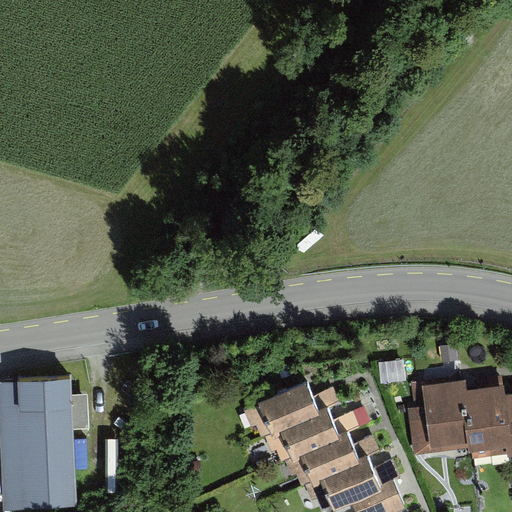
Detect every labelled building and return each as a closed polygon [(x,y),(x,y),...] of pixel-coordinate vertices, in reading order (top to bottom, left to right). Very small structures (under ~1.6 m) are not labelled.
[(89,391),(72,392),(71,372),(17,374),(18,377),(0,377),(0,406),(4,507),(77,504),(74,425),(90,425),(89,391)] [(471,442),(465,389),(464,380),(424,385),(431,447),(471,442)] [(281,430),(320,414),(306,382),(259,402),(273,434),(281,430)] [(509,447),(503,394),(502,385),(465,389),(471,442),(472,451),(509,447)] [(511,393),(503,394),(509,447),(510,456),(511,456),(511,393)] [(301,455),(340,438),(328,410),(320,414),(281,430),(293,458),(301,455)] [(321,479),(361,462),(348,434),(340,438),(301,455),(313,483),(321,479)] [(353,503),(382,490),(380,486),(369,459),(361,462),(321,479),(335,511),(353,503)] [(356,511),(397,511),(406,508),(394,480),(380,486),(382,490),(353,503),(356,511)]
